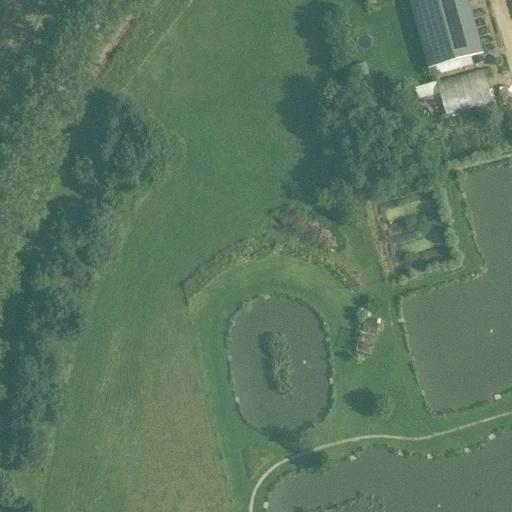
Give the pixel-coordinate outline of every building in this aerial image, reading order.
[(323,0),(310,0),(288,6),(303,58),(329,50),(336,73),(354,68),(347,45),(338,48),(323,0)] [(410,0),(429,70),(483,55),(468,0),(410,0)] [(482,55),(473,58),(476,65),(484,63),(482,55)] [(493,99),(484,67),(438,80),(447,111),(493,99)] [(365,321),(363,331),(376,335),(379,325),(365,321)]
